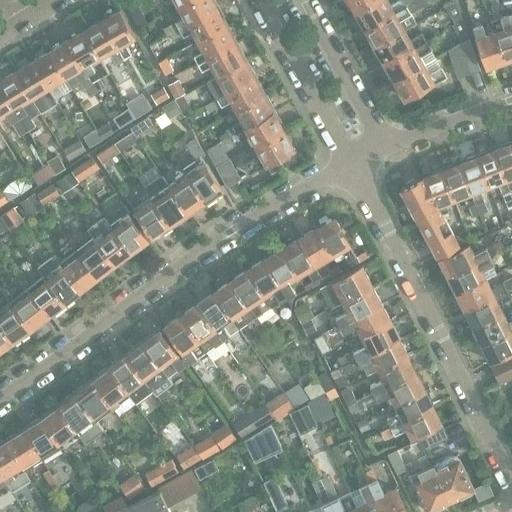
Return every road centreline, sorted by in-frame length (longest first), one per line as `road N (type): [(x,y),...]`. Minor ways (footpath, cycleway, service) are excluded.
road 1 (residential): [(0,399),(232,231),(351,163)]
road 2 (residential): [(351,163),(511,484)]
road 3 (residential): [(258,0),(351,163)]
road 4 (residential): [(386,147),(309,0)]
road 5 (residential): [(511,103),(386,147)]
